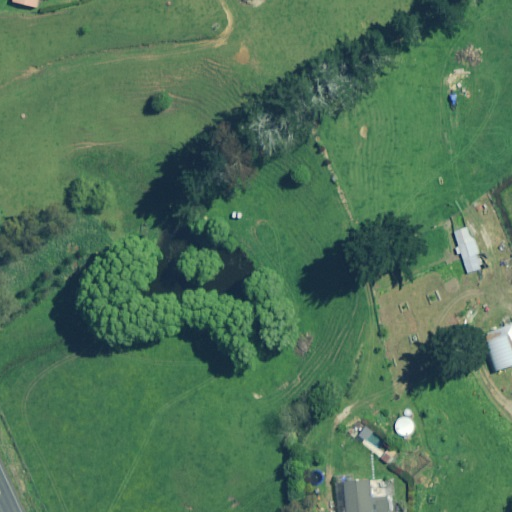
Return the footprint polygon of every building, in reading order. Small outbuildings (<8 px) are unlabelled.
[(482,268),(467,228),(453,233),(467,273),(482,268)] [(511,268),(511,257),(504,257),(503,268),(511,268)] [(511,365),(511,324),(482,336),(495,372),(511,365)] [(416,429),(405,416),(393,426),(404,439),(416,429)] [(383,459),(377,466),(387,473),(392,466),(396,468),(404,457),(359,424),(351,435),(383,459)] [(378,497),(376,479),(340,483),(343,511),(389,511),(388,496),(378,497)] [(402,511),(402,502),(391,503),(391,511),(402,511)]
